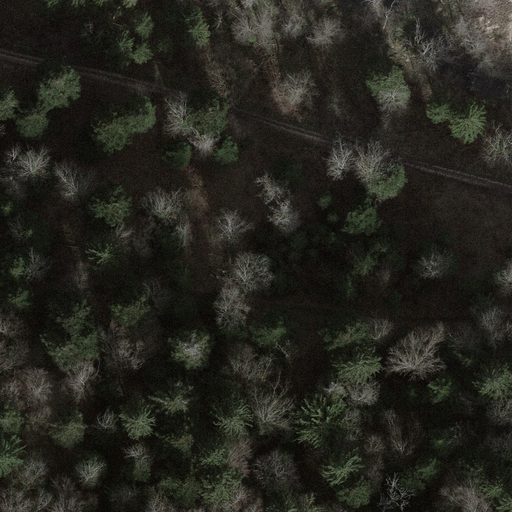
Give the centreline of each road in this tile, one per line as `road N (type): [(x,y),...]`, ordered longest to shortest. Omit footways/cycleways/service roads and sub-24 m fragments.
road 1 (track): [(511,187),(281,116),(0,53)]
road 2 (track): [(511,294),(0,273)]
